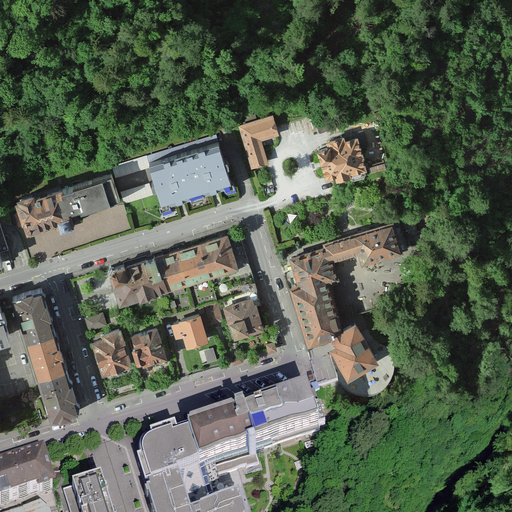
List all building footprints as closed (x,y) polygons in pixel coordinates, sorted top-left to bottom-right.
[(270,163),(263,141),(281,135),(275,114),(238,126),(251,169),(270,163)] [(374,126),(318,144),(333,189),(389,172),(374,126)] [(226,142),(151,165),(164,205),(239,182),(226,142)] [(37,192),(19,198),(30,233),(62,223),(64,229),(78,225),(75,216),(124,200),(115,175),(63,192),(61,188),(38,195),(37,192)] [(150,181),(121,189),(125,201),(153,193),(150,181)] [(318,346),(342,338),(346,344),(340,347),(360,377),(392,358),(367,319),(353,327),(351,323),(352,321),(340,281),(350,278),(344,261),(371,252),(375,263),(418,249),(408,219),(332,243),(333,247),(299,257),(308,285),(300,288),(318,346)] [(0,265),(12,262),(0,224),(0,265)] [(241,230),(110,270),(120,307),(224,276),(232,303),(226,305),(236,340),(272,328),(241,230)] [(45,288),(15,298),(53,420),(83,410),(45,288)] [(206,307),(211,326),(221,323),(216,303),(206,307)] [(0,340),(15,336),(7,311),(0,313),(0,340)] [(89,329),(106,324),(102,312),(85,317),(89,329)] [(182,322),(174,324),(178,338),(186,336),(189,347),(212,341),(204,313),(181,320),(182,322)] [(143,364),(145,368),(170,360),(166,347),(169,347),(161,322),(132,331),(137,348),(135,349),(140,365),(143,364)] [(134,367),(122,329),(103,335),(104,338),(93,341),(104,376),(134,367)] [(204,349),(207,361),(217,359),(213,346),(204,349)] [(139,376),(142,385),(148,384),(145,375),(139,376)] [(315,382),(156,433),(139,459),(155,511),(249,511),(245,496),(197,511),(185,471),(329,425),(315,382)] [(40,458),(0,470),(0,511),(115,511),(106,481),(64,494),(69,511),(0,511),(0,503),(1,503),(3,510),(60,492),(58,485),(49,458),(49,456),(40,458)] [(52,511),(49,502),(15,511),(52,511)]
